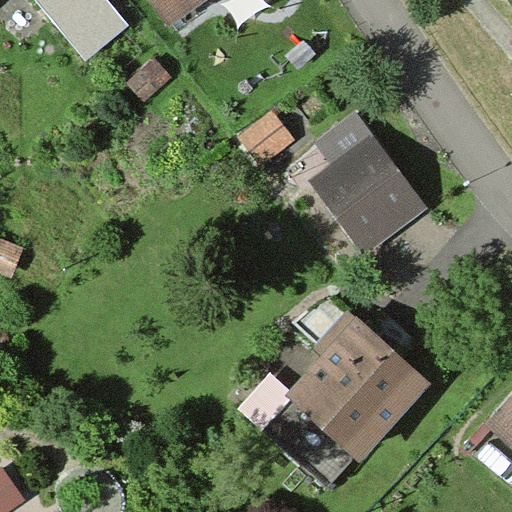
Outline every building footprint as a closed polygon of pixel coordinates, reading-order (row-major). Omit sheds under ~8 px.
[(128,25),(107,0),(36,0),(86,60),(128,25)] [(149,0),(169,27),(207,0),(149,0)] [(171,78),(154,59),(128,82),(145,101),(171,78)] [(294,138),(272,110),(239,136),(261,164),(294,138)] [(331,164),(309,180),(365,255),(429,208),(356,111),(314,142),(331,164)] [(24,246),(0,237),(0,272),(12,277),(24,246)] [(432,384),(350,309),(311,351),(319,358),(290,390),(286,395),(291,400),(360,462),(432,384)] [(286,395),(290,390),(271,372),(237,408),(262,431),(291,400),(286,395)] [(511,393),(485,423),(511,447),(511,393)] [(0,511),(8,511),(26,500),(2,466),(0,467),(0,511)]
